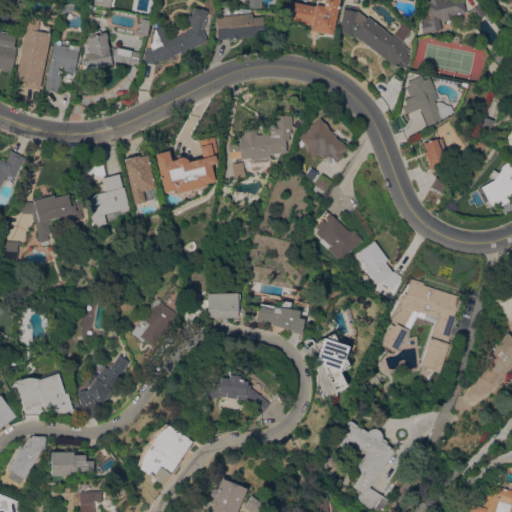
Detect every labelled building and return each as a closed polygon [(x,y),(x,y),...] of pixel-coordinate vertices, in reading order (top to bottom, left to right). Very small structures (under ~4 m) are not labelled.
[(92,0),(113,0),(113,4),(120,5),(121,3),(132,5),(132,8),(132,11),(92,4),(92,0)] [(261,0),(261,8),(249,7),(249,0),(261,0)] [(315,6),(315,0),(338,0),(332,35),(310,30),(311,25),(289,20),(293,1),(315,6)] [(422,33),(420,22),(423,21),(421,13),(425,12),(423,3),(424,2),(424,0),(462,0),(464,7),(459,8),(460,11),(451,13),(453,19),(443,21),(442,17),(439,18),(441,29),(422,33)] [(74,3),(72,10),(71,10),(70,12),(64,11),(64,13),(60,12),(60,10),(59,10),(61,1),(74,3)] [(485,13),(476,20),(468,11),(478,3),(485,13)] [(392,35),(402,21),(411,29),(400,43),(409,50),(396,67),(361,40),(360,41),(352,35),(353,34),(339,32),(344,5),(357,7),(356,11),(357,11),(356,20),(361,24),(367,16),(391,35),(392,35)] [(169,39),(184,32),(184,31),(191,28),(192,24),(186,23),(188,15),(191,16),(193,7),(199,9),(200,8),(204,9),(203,10),(206,10),(204,20),(205,21),(204,27),(202,27),(201,28),(207,39),(161,61),(160,59),(156,61),(157,63),(155,64),(144,62),(146,48),(149,49),(151,48),(149,44),(152,43),(153,31),(154,29),(162,25),(169,39)] [(251,12),(252,17),(262,16),(264,32),(254,33),(254,35),(240,37),(240,39),(228,40),(228,38),(217,39),(215,16),(251,12)] [(24,86),(25,80),(14,78),(27,15),(38,18),(37,24),(50,26),(48,33),(49,33),(38,88),(24,86)] [(139,18),(141,18),(141,15),(150,17),(147,35),(136,33),(139,18)] [(140,52),(137,65),(115,61),(111,61),(112,64),(86,69),(83,52),(86,42),(85,40),(88,35),(90,35),(90,32),(99,30),(100,32),(104,31),(106,32),(107,37),(106,39),(108,47),(112,46),(116,48),(116,47),(140,52)] [(12,69),(9,68),(9,72),(1,70),(1,67),(0,66),(0,33),(15,36),(13,45),(16,45),(12,69)] [(75,68),(77,69),(76,72),(63,70),(63,66),(59,66),(58,69),(60,69),(58,75),(61,75),(61,76),(62,77),(61,84),(65,85),(64,90),(60,89),(60,87),(58,87),(57,92),(45,90),(46,87),(45,87),(53,43),(68,46),(68,43),(79,45),(75,68)] [(501,45),(510,52),(500,64),(491,57),(501,45)] [(420,108),(409,112),(408,112),(405,113),(402,106),(405,105),(403,99),(409,97),(405,87),(409,86),(406,80),(420,75),(422,80),(429,77),(434,91),(431,92),(435,102),(437,101),(439,101),(440,101),(443,102),(445,104),(447,104),(449,105),(450,105),(451,106),(452,110),(452,111),(450,112),(448,113),(446,114),(447,115),(441,118),(441,119),(427,125),(420,108)] [(267,158),(268,161),(252,163),(251,159),(250,160),(250,157),(240,159),(240,157),(229,158),(227,144),(239,142),(238,134),(242,134),(242,129),(255,128),(256,134),(265,133),(265,135),(269,134),(268,124),(272,123),(271,116),(290,114),(291,127),(289,127),(290,134),(288,134),(288,140),(285,141),(286,152),(280,152),(279,154),(273,155),(272,153),(269,153),(270,157),(267,158)] [(489,130),(481,127),(484,117),(493,120),(489,130)] [(329,153),(323,158),(318,153),(314,156),(304,145),(304,144),(297,136),(319,118),(340,142),(341,141),(346,148),(340,153),(343,156),(336,162),(329,153)] [(164,192),(154,153),(155,153),(155,150),(166,147),(167,150),(168,150),(170,160),(175,159),(177,158),(179,157),(182,157),(185,157),(187,159),(188,161),(202,157),(198,140),(213,136),(218,155),(215,155),(217,162),(211,164),(215,180),(206,183),(206,184),(176,192),(175,189),(164,192)] [(442,153),(440,154),(444,165),(430,170),(428,164),(429,164),(426,156),(425,157),(423,152),(425,151),(422,143),(436,138),(442,153)] [(0,159),(4,162),(9,153),(8,153),(10,150),(24,157),(23,160),(22,160),(13,177),(6,173),(0,184),(0,159)] [(155,187),(154,188),(157,197),(144,200),(145,201),(134,204),(124,161),(130,160),(130,157),(138,155),(139,156),(147,154),(155,187)] [(505,161),(511,165),(511,193),(505,197),(507,201),(499,205),(497,201),(489,206),(479,186),(492,179),(505,161)] [(86,196),(105,191),(102,178),(119,173),(122,187),(123,186),(129,209),(121,212),(120,210),(104,214),(106,223),(94,226),(86,196)] [(332,180),(325,191),(324,191),(321,195),(312,190),(314,186),(313,185),(321,173),(332,180)] [(81,198),(84,208),(79,209),(82,217),(67,222),(66,217),(57,220),(59,224),(52,226),(50,221),(48,225),(50,233),(47,234),(49,240),(48,240),(48,243),(42,245),(41,242),(40,242),(32,213),(21,212),(22,201),(32,202),(31,198),(37,196),(38,200),(52,195),(53,197),(67,192),(70,202),(81,198)] [(361,238),(340,260),(319,241),(322,238),(316,232),(318,229),(315,226),(318,223),(316,220),(326,210),(350,233),(352,231),(361,238)] [(17,261),(10,261),(10,257),(1,257),(2,240),(18,241),(17,261)] [(371,276),(368,279),(364,278),(363,278),(361,276),(361,275),(361,272),(362,270),(365,268),(364,267),(366,265),(357,253),(365,247),(369,253),(378,246),(387,259),(384,262),(390,269),(401,276),(393,289),(382,282),(386,276),(376,283),(371,276)] [(445,354),(439,372),(420,366),(434,321),(416,315),(395,353),(378,343),(390,323),(387,322),(398,303),(395,302),(402,291),(405,293),(410,278),(423,282),(422,285),(460,297),(456,310),(455,310),(453,315),(455,315),(448,339),(452,340),(447,354),(445,354)] [(236,292),(237,317),(206,318),(206,293),(236,292)] [(155,298),(177,314),(153,346),(144,339),(141,342),(129,333),(155,298)] [(298,317),(303,318),(301,329),(270,325),(271,322),(255,319),(257,306),(258,306),(259,303),(279,306),(280,300),(290,302),(289,308),(299,310),(298,317)] [(289,330),(301,332),(300,337),(298,336),(296,345),(288,338),(288,334),(289,330)] [(490,351),(488,348),(505,332),(510,337),(511,335),(511,359),(510,361),(509,360),(503,366),(502,365),(495,372),(490,384),(477,378),(482,366),(487,354),(490,351)] [(312,342),(332,333),(337,343),(347,346),(344,357),(349,366),(339,371),(346,384),(334,389),(328,376),(329,376),(323,365),(315,363),(317,353),(312,342)] [(148,362),(163,340),(168,343),(153,365),(151,364),(148,362)] [(452,340),(455,341),(451,356),(447,354),(452,340)] [(130,361),(116,380),(116,382),(111,389),(111,390),(95,413),(96,416),(84,420),(79,406),(81,406),(76,392),(78,391),(76,386),(82,384),(99,361),(101,363),(110,360),(113,362),(119,353),(129,361),(130,361)] [(217,396),(206,400),(201,389),(215,383),(216,380),(217,380),(219,365),(229,367),(227,374),(237,375),(237,378),(241,378),(241,380),(246,381),(245,384),(248,385),(248,387),(268,403),(260,414),(241,399),(217,396)] [(38,379),(58,372),(65,394),(67,393),(73,409),(58,414),(55,406),(44,409),(42,403),(33,406),(33,408),(25,410),(15,381),(20,379),(24,377),(30,377),(34,377),(38,378),(38,379)] [(0,394),(15,414),(0,425),(0,394)] [(379,505),(377,504),(382,497),(380,495),(371,510),(356,500),(361,492),(352,487),(361,473),(355,469),(366,453),(349,442),(345,447),(335,440),(349,419),(368,431),(369,430),(370,429),(372,428),(374,428),(377,429),(379,430),(381,432),(382,435),(382,438),(383,439),(385,440),(386,441),(386,442),(386,444),(394,449),(369,487),(390,500),(384,509),(379,505)] [(169,475),(167,474),(162,483),(138,468),(139,467),(136,465),(140,452),(154,431),(163,423),(166,425),(167,424),(191,440),(169,475)] [(20,447),(21,447),(27,437),(30,439),(30,437),(45,437),(44,452),(40,452),(24,479),(22,477),(19,483),(7,476),(10,470),(7,469),(20,447)] [(104,445),(111,456),(100,463),(93,453),(104,445)] [(73,451),(73,454),(85,454),(85,460),(93,460),(93,472),(70,472),(70,475),(50,475),(50,451),(73,451)] [(233,511),(207,511),(211,505),(208,503),(211,497),(209,496),(208,494),(209,489),(212,488),(214,489),(219,477),(244,488),(233,511)] [(511,511),(465,511),(468,504),(478,507),(483,491),(491,493),(493,486),(494,486),(496,479),(511,483),(511,511)] [(78,511),(78,491),(100,491),(100,502),(93,502),(93,511),(78,511)] [(316,511),(314,494),(325,492),(328,511),(316,511)] [(19,511),(2,511),(2,509),(0,509),(0,493),(18,501),(19,511)] [(262,505),(257,511),(250,511),(241,505),(248,495),(262,505)]
